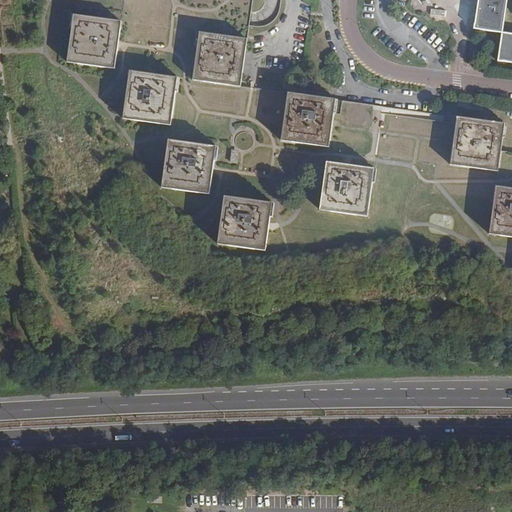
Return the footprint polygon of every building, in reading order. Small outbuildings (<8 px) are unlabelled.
[(507,0),(478,0),(474,29),(502,33),(507,0)] [(119,43),(121,22),(74,16),(67,63),(115,70),(119,43)] [(193,80),(241,87),(247,39),(200,33),(193,80)] [(511,34),(502,33),(498,60),(511,62),(511,34)] [(149,75),(130,72),(123,119),(172,126),(177,79),(149,75)] [(288,95),(281,140),(328,147),(331,126),(333,113),(335,100),(288,93),(288,95)] [(456,121),(456,123),(453,143),(450,164),(499,171),(501,151),(503,138),(505,124),(457,117),(456,121)] [(214,157),(215,147),(168,141),(162,189),(209,195),(212,170),(214,157)] [(374,169),(326,162),(319,210),(367,218),(374,169)] [(222,178),(220,192),(244,197),(246,190),(254,191),(255,184),(222,178)] [(268,199),(269,185),(261,185),(259,198),(268,199)] [(511,190),(496,188),(489,235),(511,238),(511,190)] [(268,226),(271,204),(224,197),(218,245),(265,251),(268,226)]
